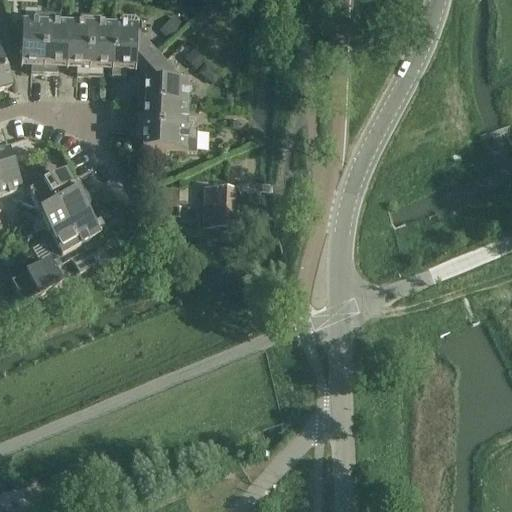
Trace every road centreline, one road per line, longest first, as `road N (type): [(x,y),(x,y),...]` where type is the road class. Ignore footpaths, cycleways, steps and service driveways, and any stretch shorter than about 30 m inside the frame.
road 1 (tertiary): [(341,313),(339,241),(349,192),(438,0)]
road 2 (unclassified): [(299,329),(0,452)]
road 3 (residential): [(152,245),(91,119),(29,110),(0,121)]
road 4 (tertiary): [(345,511),(341,313)]
road 5 (unclassified): [(341,313),(511,242)]
